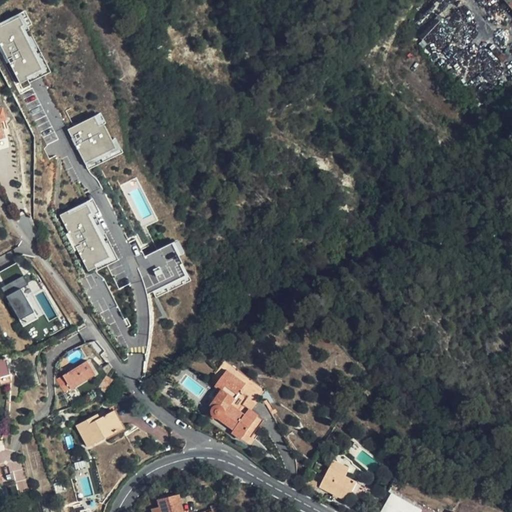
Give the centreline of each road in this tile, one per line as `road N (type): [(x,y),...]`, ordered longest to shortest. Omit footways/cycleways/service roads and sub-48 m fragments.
road 1 (residential): [(94,330),(50,355),(52,399),(7,461)]
road 2 (residential): [(94,330),(152,408),(205,457)]
road 3 (residential): [(0,203),(94,330)]
road 4 (tertiary): [(205,457),(320,511)]
